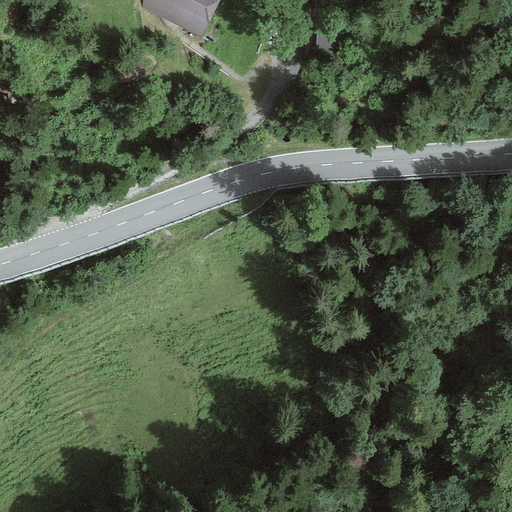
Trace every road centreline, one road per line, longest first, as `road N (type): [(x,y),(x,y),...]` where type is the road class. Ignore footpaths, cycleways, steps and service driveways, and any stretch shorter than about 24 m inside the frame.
road 1 (tertiary): [(0,265),(278,172),(511,151)]
road 2 (track): [(30,255),(59,225),(219,143),(255,116),(293,65),(311,0)]
road 3 (track): [(0,368),(68,312),(262,191),(278,172)]
